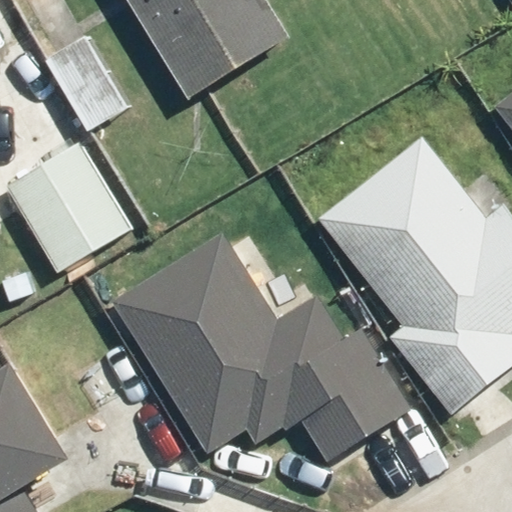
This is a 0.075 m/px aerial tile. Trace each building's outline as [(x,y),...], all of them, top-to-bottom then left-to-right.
[(130,82),(159,64),(188,109),(287,48),(257,0),(119,0),(138,29),(109,47),(130,82)] [(511,89),(489,109),(511,137),(511,89)] [(424,131),(327,214),(411,312),(397,324),(463,402),(511,360),(511,195),(509,192),(490,208),(424,131)] [(225,245),(108,314),(197,467),(241,442),(250,458),(295,432),(322,480),(414,426),(359,332),(341,342),(318,302),(274,328),(225,245)] [(8,383),(0,386),(0,508),(60,474),(8,383)]
